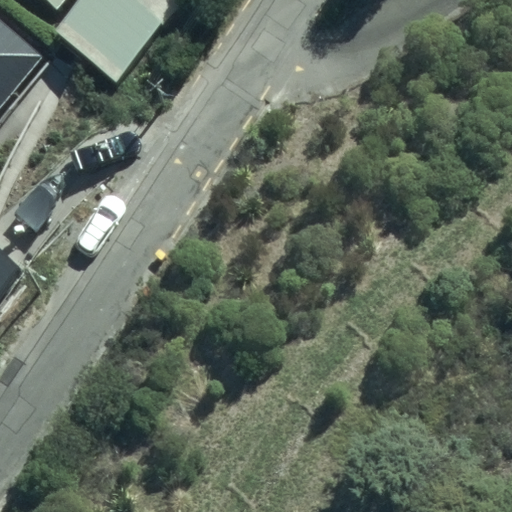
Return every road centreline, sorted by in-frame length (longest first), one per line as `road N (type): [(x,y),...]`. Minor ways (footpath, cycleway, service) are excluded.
road 1 (residential): [(248,65),(0,445)]
road 2 (residential): [(416,0),(377,36),(248,65)]
